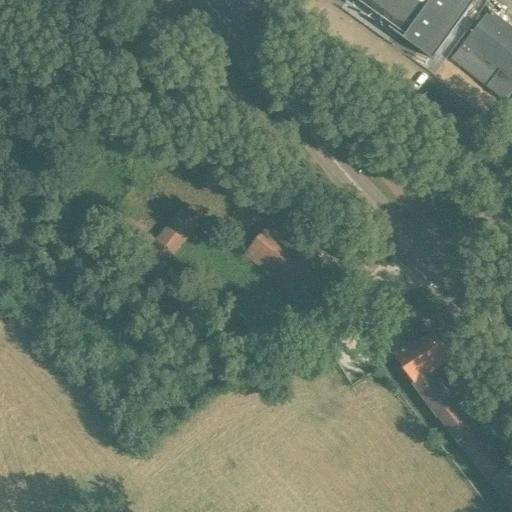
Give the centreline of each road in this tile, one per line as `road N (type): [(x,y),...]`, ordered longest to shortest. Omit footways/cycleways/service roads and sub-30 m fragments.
road 1 (secondary): [(445,278),(381,216),(217,15)]
road 2 (unclassified): [(511,178),(271,0)]
